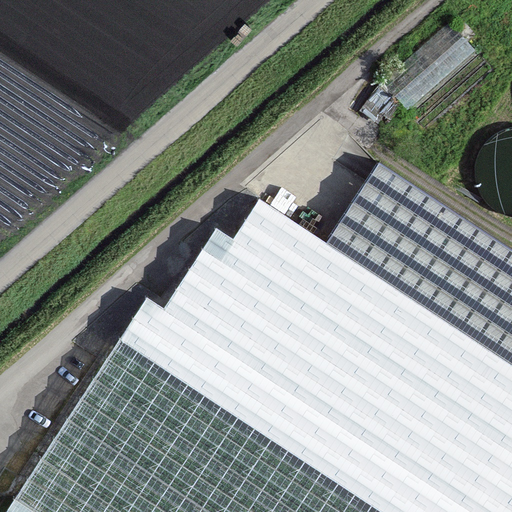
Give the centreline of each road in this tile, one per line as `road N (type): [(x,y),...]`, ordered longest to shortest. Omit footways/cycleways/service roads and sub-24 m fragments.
road 1 (track): [(439,0),(0,387)]
road 2 (track): [(316,0),(0,275)]
